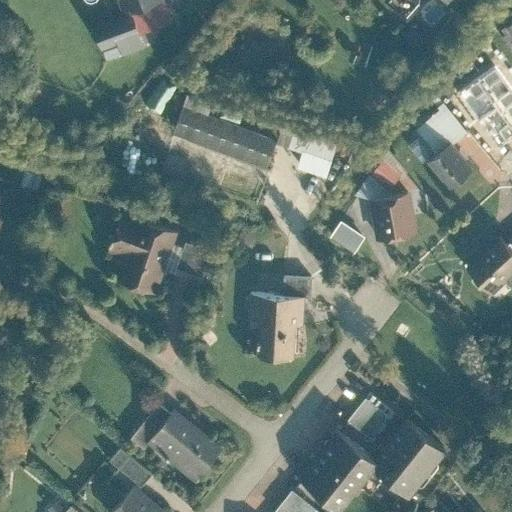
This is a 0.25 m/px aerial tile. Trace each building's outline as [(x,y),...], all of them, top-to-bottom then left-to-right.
[(164,0),(118,0),(124,15),(164,0)] [(142,35),(133,13),(92,31),(102,53),(142,35)] [(466,128),(444,102),(413,127),(435,154),(452,140),(466,128)] [(282,135),(187,104),(167,165),(262,196),(282,135)] [(338,139),(300,126),(293,146),(331,159),(338,139)] [(473,165),(452,140),(435,154),(429,159),(450,185),(473,165)] [(401,172),(385,159),(372,176),(388,189),(401,172)] [(0,227),(14,180),(0,176),(0,227)] [(39,188),(25,185),(19,213),(33,216),(39,188)] [(414,231),(408,192),(377,197),(383,236),(414,231)] [(177,233),(121,211),(107,248),(126,255),(117,279),(153,293),(177,233)] [(355,249),(366,232),(342,215),(330,232),(355,249)] [(511,246),(497,232),(464,265),(492,292),(511,272),(511,246)] [(203,277),(211,252),(185,244),(177,268),(203,277)] [(308,279),(285,277),(284,292),(307,293),(308,279)] [(259,355),(293,356),(294,324),(305,325),(307,293),(284,292),(249,291),(248,321),(260,321),(259,355)] [(168,419),(156,408),(130,439),(142,450),(152,438),(168,419)] [(219,449),(173,412),(168,419),(152,438),(198,475),(219,449)] [(409,492),(445,446),(412,420),(376,466),(409,492)] [(375,462),(337,432),(303,476),(340,505),(375,462)] [(142,467),(121,447),(111,458),(133,478),(142,467)] [(165,511),(134,484),(109,511),(165,511)] [(310,511),(313,509),(292,490),(274,511),(275,511),(310,511)] [(80,511),(71,503),(62,511),(80,511)]
